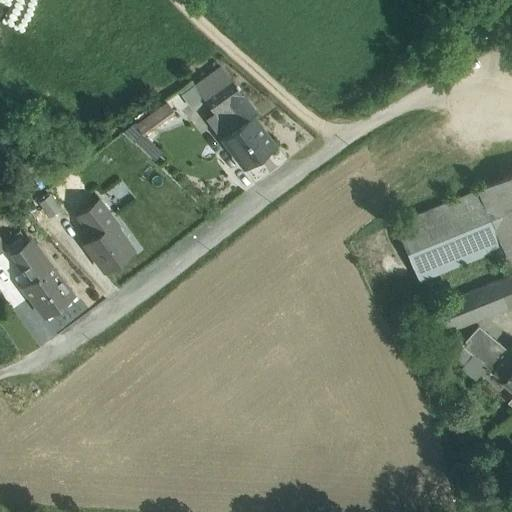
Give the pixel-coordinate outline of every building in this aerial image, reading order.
[(231,80),(209,95),(220,110),(241,95),(231,80)] [(274,147),(252,118),(256,115),(241,95),(220,110),(214,114),(229,133),(223,138),(245,168),(274,147)] [(146,134),(180,111),(172,99),(139,122),(146,134)] [(131,127),(123,133),(132,142),(141,136),(131,127)] [(511,173),(477,188),(478,190),(502,246),(511,268),(511,173)] [(478,190),(395,225),(419,281),(502,246),(478,190)] [(98,200),(77,216),(84,225),(105,210),(98,200)] [(105,210),(84,225),(93,237),(84,244),(105,273),(133,251),(117,228),(118,227),(105,210)] [(49,267),(34,246),(16,260),(31,281),(22,287),(45,318),(73,296),(51,266),(49,267)] [(511,274),(497,281),(508,307),(511,305),(511,274)] [(497,281),(461,296),(472,321),(508,307),(497,281)] [(461,296),(433,308),(444,333),(472,321),(461,296)] [(508,351),(478,326),(461,347),(491,372),(508,351)] [(511,345),(508,351),(491,372),(503,381),(502,382),(511,390),(511,345)]
